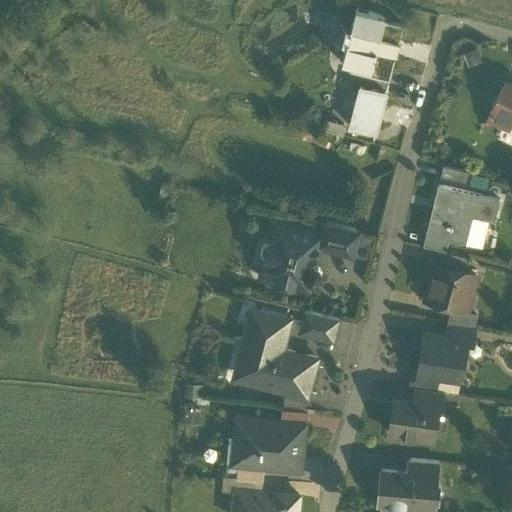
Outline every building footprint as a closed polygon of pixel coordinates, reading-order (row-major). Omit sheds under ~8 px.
[(511,0),(486,0),(511,9),(511,0)] [(385,16),(355,8),(351,26),(339,23),(335,40),(346,43),(341,61),(349,63),(348,69),(389,80),(396,54),(399,42),(403,25),(384,19),(385,16)] [(511,83),(504,80),(489,112),(511,123),(511,83)] [(385,93),(360,86),(350,125),(375,132),(385,93)] [(470,172),(443,165),(440,177),(467,184),(470,172)] [(499,200),(438,185),(426,233),(448,238),(448,239),(465,243),(472,216),(494,222),(499,200)] [(321,231),(275,219),(270,237),(269,237),(262,241),(260,249),(264,257),(265,257),(264,260),(276,263),(273,278),(276,278),(276,279),(279,285),(286,287),(292,284),(293,283),(308,287),(310,279),(314,280),(320,277),(321,271),(318,265),(313,264),(315,253),(317,254),(320,241),(322,232),(321,231)] [(355,228),(324,220),(321,231),(322,232),(320,241),(329,244),(328,247),(352,254),(358,231),(355,230),(355,228)] [(448,238),(426,233),(423,245),(445,250),(448,239),(448,238)] [(469,257),(442,251),(438,264),(465,271),(469,257)] [(438,264),(435,263),(426,298),(466,308),(475,274),(466,271),(465,271),(438,264)] [(306,356),(294,353),(295,350),(282,347),(290,316),(256,307),(247,340),(253,342),(243,378),(287,389),(306,394),(307,394),(317,356),(307,353),(306,356)] [(339,317),(305,308),(302,320),(309,322),(307,333),(334,340),(339,317)] [(476,328),(448,323),(446,336),(463,339),(463,340),(474,342),(476,328)] [(446,336),(428,333),(425,351),(422,350),(419,369),(436,372),(436,377),(456,380),(458,367),(464,368),(469,365),(470,357),(467,352),(461,351),(463,340),(463,339),(446,336)] [(436,372),(419,369),(418,372),(412,371),(410,385),(416,386),(434,388),(436,377),(436,372)] [(434,388),(416,386),(414,400),(438,404),(438,405),(441,405),(444,390),(434,388)] [(306,394),(287,389),(283,406),(303,408),(306,394)] [(414,400),(409,399),(404,402),(394,401),(389,432),(400,434),(404,439),(412,440),(416,437),(432,439),(438,405),(438,404),(414,400)] [(306,420),(236,413),(234,437),(245,438),(242,462),(265,464),(275,465),(276,451),(303,454),(306,420)] [(439,460),(410,457),(409,470),(435,473),(435,474),(438,474),(439,460)] [(242,462),(239,461),(237,474),(263,477),(265,464),(242,462)] [(409,470),(382,468),(379,500),(383,500),(383,507),(410,510),(411,503),(433,505),(433,497),(434,497),(443,489),(435,480),(435,474),(435,473),(409,470)] [(237,474),(223,473),(222,485),(236,486),(237,474)] [(263,477),(237,474),(236,486),(262,488),(263,477)] [(262,488),(236,486),(233,511),(296,511),(299,492),(262,488)]
